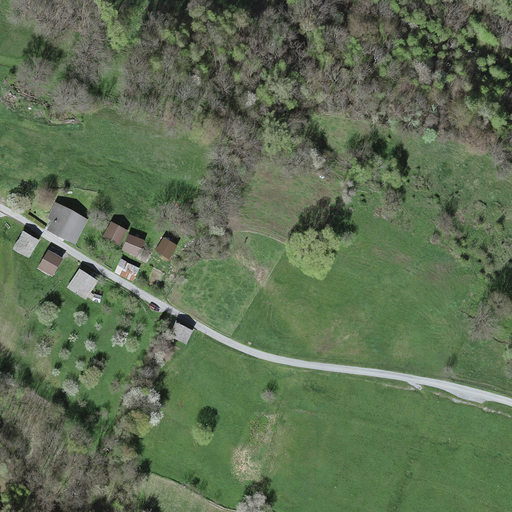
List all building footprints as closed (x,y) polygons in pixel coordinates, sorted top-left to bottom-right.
[(89,217),(55,201),(47,218),(51,220),(46,230),(76,244),(89,217)] [(128,230),(111,221),(103,237),(119,246),(128,230)] [(40,239),(22,229),(12,248),(29,258),(40,239)] [(145,240),(128,233),(122,249),(139,256),(145,240)] [(177,245),(163,236),(155,250),(169,259),(177,245)] [(63,258),(48,249),(37,268),(52,276),(63,258)] [(140,268),(121,258),(114,272),(134,281),(140,268)] [(98,280),(80,268),(67,287),(85,299),(98,280)] [(193,330),(175,321),(168,335),(186,343),(193,330)]
